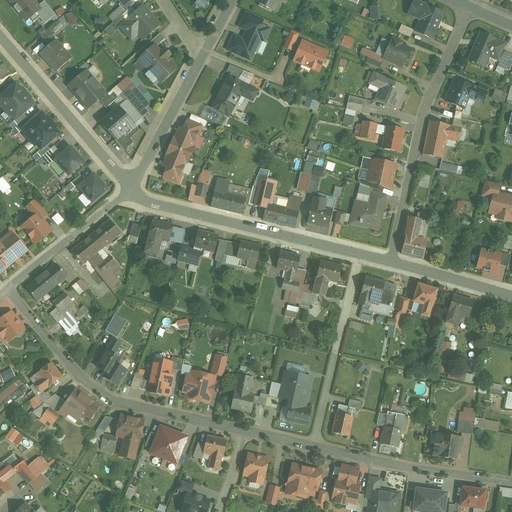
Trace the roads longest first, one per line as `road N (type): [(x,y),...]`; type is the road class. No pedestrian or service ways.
road 1 (residential): [(239,430),(113,402),(78,376),(7,287)]
road 2 (residential): [(392,263),(424,110),(470,6)]
road 3 (residential): [(130,189),(146,201),(360,255)]
road 4 (residential): [(511,483),(314,447)]
road 5 (residential): [(0,37),(130,189)]
road 6 (residential): [(360,255),(314,447)]
road 7 (residential): [(130,189),(205,50)]
road 8 (residential): [(7,287),(130,189)]
road 9 (residential): [(392,263),(511,297)]
